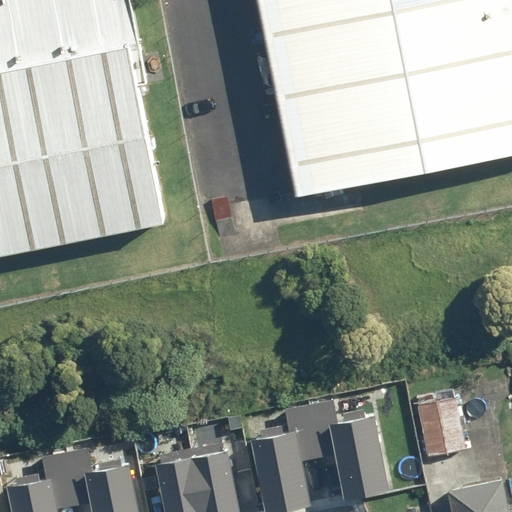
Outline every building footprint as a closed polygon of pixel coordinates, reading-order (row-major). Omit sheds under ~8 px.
[(0,0),(0,250),(166,218),(139,83),(148,81),(132,0),(0,0)] [(511,0),(267,0),(306,200),(511,159),(511,0)] [(350,487),(395,478),(380,405),(343,412),(339,389),(314,393),(324,445),(341,442),(350,487)] [(256,427),(270,501),(315,493),(306,448),(324,445),(314,393),(289,397),(293,420),(256,427)] [(460,398),(424,401),(428,448),(464,445),(460,398)] [(203,440),(217,509),(251,502),(237,432),(203,440)] [(98,511),(144,511),(134,456),(97,464),(92,440),(67,445),(77,497),(95,494),(98,511)] [(168,447),(180,511),(203,511),(217,509),(203,440),(168,447)] [(9,479),(15,511),(62,511),(60,499),(77,497),(67,445),(42,449),(47,472),(9,479)] [(509,511),(508,485),(460,490),(462,511),(509,511)]
